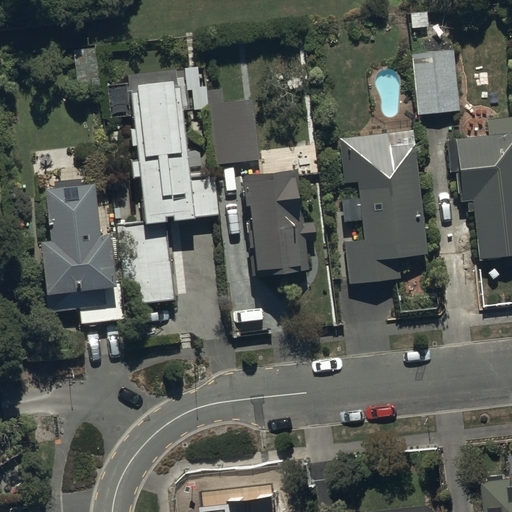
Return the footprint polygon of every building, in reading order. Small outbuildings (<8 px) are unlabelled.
[(418,116),(460,111),(454,50),(412,54),(418,116)] [(96,89),(93,51),(72,53),(75,91),(96,89)] [(135,91),(129,92),(136,160),(130,160),(132,178),(138,178),(143,222),(116,225),(125,306),(175,300),(166,218),(171,218),(172,223),(195,220),(194,218),(219,216),(214,175),(189,177),(178,87),(172,87),(171,82),(135,86),(135,91)] [(216,166),(260,160),(253,99),(223,103),(222,89),(207,90),(216,166)] [(398,259),(428,255),(416,143),(391,146),(389,131),(338,136),(343,184),(357,183),(359,198),(342,200),(344,221),(362,219),(365,241),(345,243),(349,284),(400,279),(398,259)] [(478,262),(511,258),(511,132),(445,139),(449,174),(455,173),(458,195),(460,194),(461,202),(472,201),(478,262)] [(251,277),(308,270),(305,243),(316,242),(314,222),(303,223),(298,169),(241,175),(251,277)] [(40,243),(47,313),(79,309),(81,324),(124,319),(120,282),(114,282),(109,236),(100,237),(94,183),(87,184),(87,181),(81,182),(81,177),(54,180),(55,189),(44,190),(50,242),(40,243)] [(511,511),(511,478),(484,482),(487,511),(511,511)]
